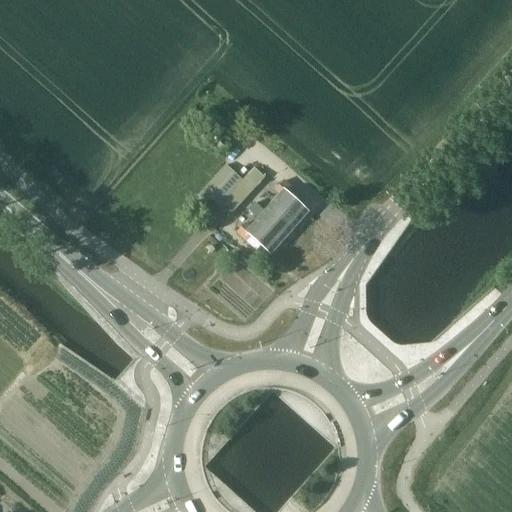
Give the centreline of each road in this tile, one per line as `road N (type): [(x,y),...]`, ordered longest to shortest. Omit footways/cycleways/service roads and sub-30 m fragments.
road 1 (unclassified): [(351,257),(511,76)]
road 2 (secondary): [(127,315),(0,202)]
road 3 (tertiary): [(368,453),(445,382),(485,331)]
road 4 (tertiary): [(485,331),(405,382),(349,403)]
road 5 (unclassified): [(351,257),(309,307),(278,363)]
road 6 (unclassified): [(326,380),(351,257)]
